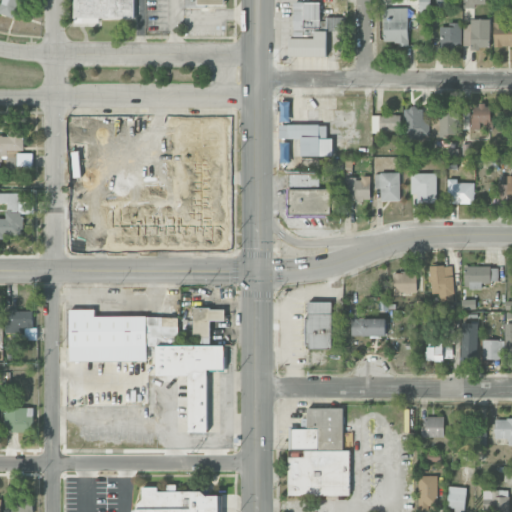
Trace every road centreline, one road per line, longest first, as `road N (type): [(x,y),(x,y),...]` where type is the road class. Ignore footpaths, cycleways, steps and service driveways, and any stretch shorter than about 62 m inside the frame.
road 1 (residential): [(52,511),(54,0)]
road 2 (primary): [(256,511),(254,0)]
road 3 (tertiary): [(511,234),(400,240),(309,268),(255,269)]
road 4 (residential): [(511,80),(254,80)]
road 5 (residential): [(256,461),(0,462)]
road 6 (secondary): [(255,269),(0,271)]
road 7 (residential): [(255,98),(0,97)]
road 8 (residential): [(511,386),(256,386)]
road 9 (residential): [(254,54),(55,55),(0,47)]
